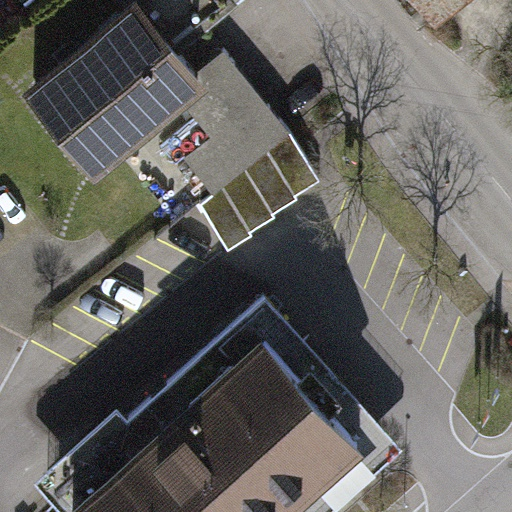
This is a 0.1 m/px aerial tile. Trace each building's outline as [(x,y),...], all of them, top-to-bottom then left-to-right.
[(131,0),(136,6),(36,88),(80,141),(105,121),(118,137),(198,73),(169,38),(183,25),(187,30),(223,0),(131,0)] [(431,0),(442,13),(458,0),(431,0)] [(216,190),(291,128),(234,58),(185,99),(197,113),(162,141),(179,162),(187,154),(216,190)] [(202,202),(230,247),(255,232),(252,228),(277,214),(275,211),(299,195),(297,191),(322,177),(291,128),(216,190),(202,202)] [(152,438),(77,504),(84,511),(315,511),(377,457),(287,356),(304,340),(266,297),(132,416),(152,438)]
